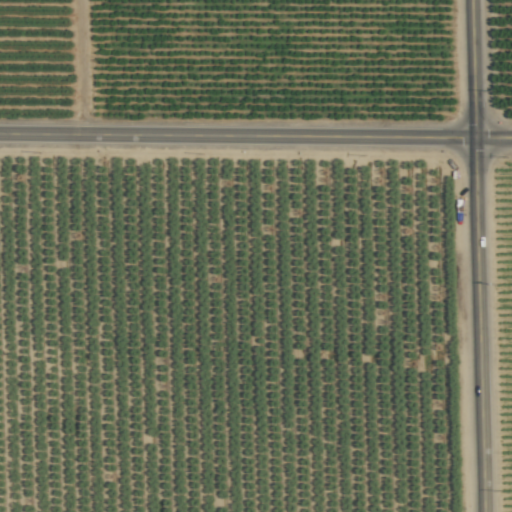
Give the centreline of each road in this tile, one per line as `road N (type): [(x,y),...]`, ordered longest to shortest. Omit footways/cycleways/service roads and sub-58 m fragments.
road 1 (secondary): [(471,0),(484,511)]
road 2 (tertiary): [(0,133),(511,137)]
road 3 (track): [(84,134),(80,0)]
